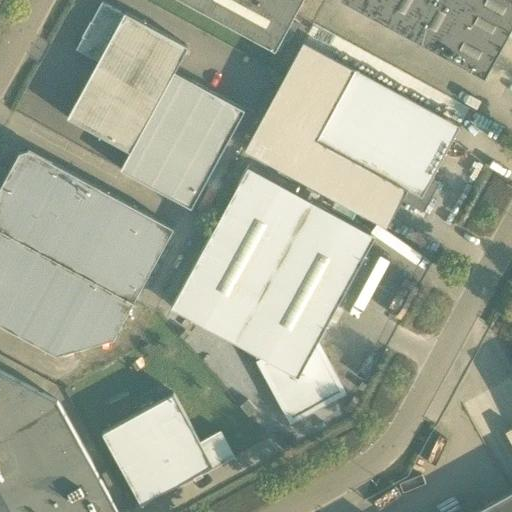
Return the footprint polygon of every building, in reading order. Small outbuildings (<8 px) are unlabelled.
[(182,0),(275,50),(302,0),(182,0)] [(341,0),(372,16),(380,0),(341,0)] [(380,0),(372,16),(403,34),(421,0),(380,0)] [(462,0),(421,0),(403,34),(435,51),(449,24),(462,0)] [(511,28),(511,25),(466,0),(462,0),(449,24),(499,52),(511,28)] [(511,0),(466,0),(511,25),(511,0)] [(68,117),(130,151),(120,168),(192,208),(245,109),(175,71),(188,46),(125,12),(124,14),(102,2),(92,21),(91,21),(82,36),(83,37),(76,49),(98,61),(68,117)] [(499,52),(449,24),(435,51),(485,78),(499,52)] [(461,125),(355,68),(303,40),(244,150),(387,227),(402,200),(424,212),(441,182),(432,177),(461,125)] [(0,228),(134,301),(137,303),(137,302),(135,300),(175,227),(31,150),(29,152),(22,154),(19,153),(0,188),(0,228)] [(316,344),(376,235),(249,166),(172,307),(267,359),(262,362),(292,418),(335,395),(331,388),(338,384),(316,344)] [(0,228),(0,324),(56,355),(114,338),(134,301),(0,228)] [(0,511),(118,511),(57,400),(0,369),(0,511)] [(178,488),(235,456),(221,430),(200,441),(174,393),(102,432),(141,504),(176,485),(178,488)] [(241,406),(249,416),(257,409),(248,400),(241,406)] [(511,511),(511,491),(473,511),(511,511)]
